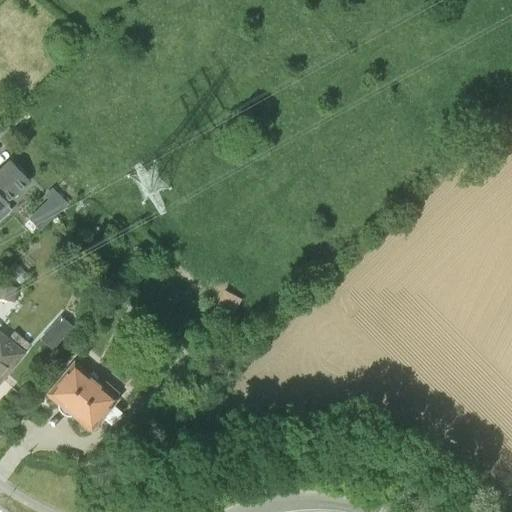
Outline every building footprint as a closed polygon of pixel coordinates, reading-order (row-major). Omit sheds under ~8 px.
[(23,189),(15,179),(20,173),(10,163),(0,171),(0,213),(10,205),(8,202),(23,189)] [(14,303),(17,288),(8,286),(5,301),(14,303)] [(61,341),(48,330),(40,339),(52,350),(61,341)] [(0,380),(24,351),(0,331),(0,380)] [(70,352),(81,352),(81,343),(70,343),(70,352)] [(93,376),(76,362),(48,394),(92,430),(102,418),(112,425),(122,413),(115,406),(120,399),(118,397),(120,394),(95,373),(93,376)]
